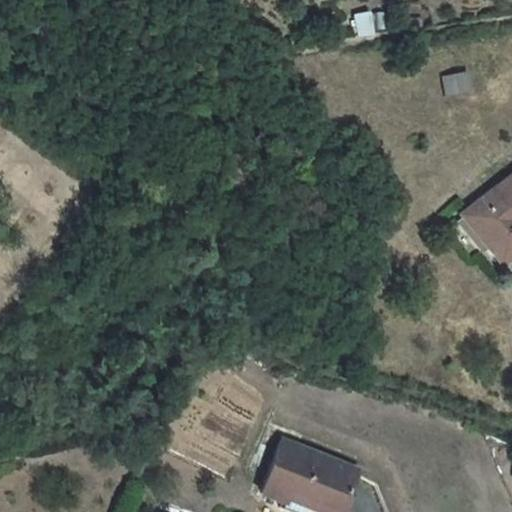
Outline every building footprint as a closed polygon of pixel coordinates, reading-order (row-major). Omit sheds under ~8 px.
[(368,33),(365,18),(352,20),(354,36),(368,33)] [(418,20),(408,21),(409,31),(419,30),(418,20)] [(462,77),(443,80),(446,95),(465,91),(462,77)] [(446,95),(447,100),(466,96),(465,91),(446,95)] [(511,175),(459,217),(498,267),(511,256),(511,175)] [(304,511),(307,505),(325,511),(339,511),(355,473),(281,444),(260,495),(281,504),(278,509),(285,511),(304,511)]
